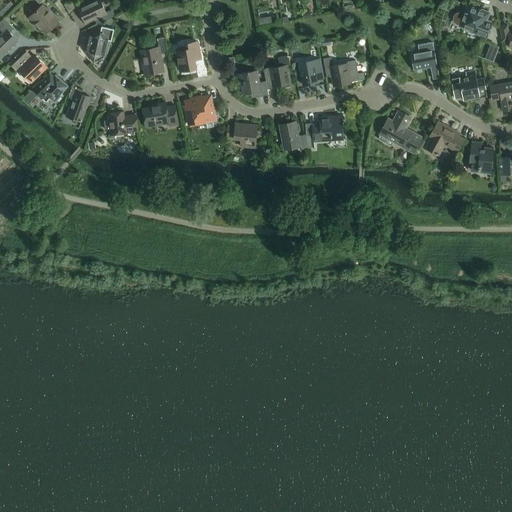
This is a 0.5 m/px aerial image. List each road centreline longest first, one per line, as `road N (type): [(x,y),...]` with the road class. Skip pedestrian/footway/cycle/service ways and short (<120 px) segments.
road 1 (residential): [(78,28),(64,46),(66,57),(128,95),(219,80)]
road 2 (residential): [(364,94),(252,114),(229,99),(219,80)]
road 3 (residential): [(364,94),(420,89),(481,127),(511,130)]
